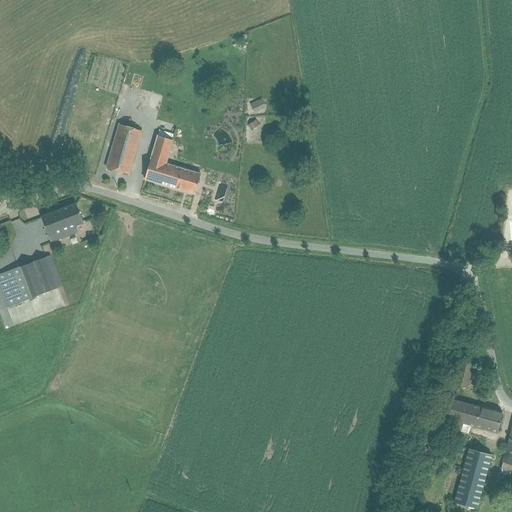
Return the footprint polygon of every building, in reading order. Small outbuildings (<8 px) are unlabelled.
[(240,105),(246,114),(258,107),(252,98),(240,105)] [(247,119),(240,125),(245,130),(251,124),(247,119)] [(120,124),(107,169),(134,177),(147,131),(120,124)] [(139,180),(193,196),(200,173),(165,162),(171,141),(153,135),(139,180)] [(83,230),(73,203),(36,217),(46,243),(83,230)] [(72,282),(61,252),(0,274),(0,285),(7,306),(72,282)] [(466,387),(473,366),(462,363),(456,384),(466,387)] [(440,416),(495,433),(501,414),(446,396),(440,416)] [(437,461),(445,436),(428,430),(419,455),(437,461)] [(511,433),(503,468),(511,470),(511,433)] [(494,456),(468,449),(455,503),(480,510),(494,456)]
